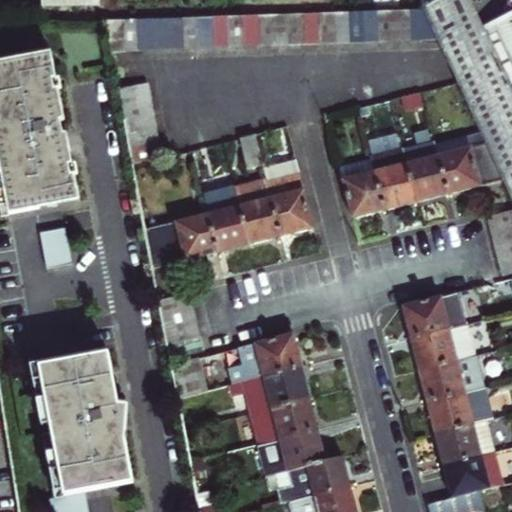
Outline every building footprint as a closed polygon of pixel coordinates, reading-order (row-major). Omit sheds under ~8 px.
[(511,0),(443,0),(424,9),(439,40),(460,86),(484,138),(506,182),(511,195),(511,0)] [(424,9),(409,10),(410,41),(439,40),(424,9)] [(394,11),(395,41),(410,41),(409,10),(394,11)] [(348,12),(349,42),(364,42),(363,11),(348,12)] [(364,42),(379,42),(378,11),(363,11),(364,42)] [(378,11),(379,42),(395,41),(394,11),(378,11)] [(333,12),(318,13),(319,44),(334,43),(333,12)] [(334,43),(349,42),(348,12),(333,12),(334,43)] [(289,44),(288,13),(274,14),(275,44),(289,44)] [(304,13),(288,13),(289,44),(305,44),(304,13)] [(318,13),(304,13),(305,44),(319,44),(318,13)] [(260,14),(244,15),(245,45),(261,45),(260,14)] [(275,44),(274,14),(260,14),(261,45),(275,44)] [(215,46),(230,45),(230,15),(222,15),(214,16),(215,46)] [(245,45),(244,15),(230,15),(230,45),(245,45)] [(185,46),(185,16),(169,17),(170,47),(185,46)] [(199,16),(185,16),(185,46),(200,46),(199,16)] [(214,16),(199,16),(200,46),(215,46),(214,16)] [(169,17),(154,18),(155,47),(170,47),(169,17)] [(125,18),(106,19),(111,48),(126,48),(125,18)] [(141,48),(140,18),(125,18),(126,48),(141,48)] [(155,47),(154,18),(140,18),(141,48),(155,47)] [(52,53),(0,62),(0,162),(10,214),(80,201),(68,134),(64,134),(61,121),(65,120),(52,53)] [(122,104),(154,98),(151,83),(120,89),(122,101),(122,104)] [(426,94),(395,102),(398,116),(429,108),(426,94)] [(126,119),(157,113),(154,98),(122,104),(126,119)] [(128,133),(160,128),(157,113),(126,119),(128,133)] [(131,149),(162,143),(160,128),(128,133),(131,149)] [(259,134),(242,139),(249,167),(266,163),(259,134)] [(440,148),(452,196),(479,189),(506,182),(484,138),(440,148)] [(134,165),(166,157),(162,143),(131,149),(134,165)] [(440,148),(408,155),(420,204),(436,200),(452,196),(440,148)] [(408,155),(376,162),(388,212),(405,208),(420,204),(408,155)] [(299,160),(267,168),(272,187),(284,237),(300,233),(315,229),(306,189),(299,160)] [(346,180),(355,220),(372,216),(388,212),(376,162),(356,167),(359,177),(346,180)] [(359,177),(356,167),(343,170),(346,180),(359,177)] [(240,196),(251,245),(268,241),(284,237),(272,187),(240,196)] [(235,249),(251,245),(240,196),(238,188),(206,196),(210,214),(219,253),(235,249)] [(187,260),(219,253),(210,214),(147,229),(155,268),(187,260)] [(511,215),(491,221),(495,234),(511,230),(511,215)] [(41,235),(49,270),(74,265),(66,229),(41,235)] [(511,230),(495,234),(498,249),(511,245),(511,230)] [(511,245),(498,249),(501,263),(511,260),(511,245)] [(505,278),(511,276),(511,260),(501,263),(505,278)] [(163,313),(195,306),(192,292),(160,299),(163,313)] [(411,340),(466,327),(458,294),(403,308),(407,324),(411,340)] [(166,329),(198,321),(195,306),(163,313),(166,329)] [(169,345),(201,336),(198,321),(166,329),(169,345)] [(415,356),(419,372),(473,359),(466,327),(411,340),(415,356)] [(232,383),(303,367),(299,351),(295,334),(240,348),(244,363),(228,367),(232,383)] [(204,351),(201,336),(169,345),(171,359),(204,351)] [(111,353),(39,366),(53,431),(42,433),(55,498),(87,492),(136,482),(111,353)] [(210,389),(202,357),(172,364),(179,397),(210,389)] [(428,403),(467,393),(483,389),(476,358),(473,359),(419,372),(423,387),(428,403)] [(261,409),(271,407),(311,397),(307,383),(303,367),(232,383),(221,386),(224,398),(245,393),(250,412),(261,409)] [(432,421),(436,435),(475,425),(467,393),(428,403),(432,421)] [(279,439),(319,429),(315,415),(311,397),(271,407),(279,439)] [(269,442),(279,439),(271,407),(261,409),(269,442)] [(495,454),(487,422),(475,425),(436,435),(440,453),(444,467),(495,454)] [(265,476),(290,469),(327,460),(323,446),(319,429),(279,439),(269,442),(258,444),(265,476)] [(449,485),(453,499),(481,492),(502,487),(495,454),(444,467),(449,485)] [(327,460),(290,469),(294,486),(279,490),(283,503),(291,501),(351,486),(348,474),(344,456),(327,460)] [(351,486),(291,501),(293,511),(357,511),(355,499),(351,486)] [(90,511),(87,492),(55,498),(51,498),(53,511),(90,511)] [(430,511),(477,511),(485,510),(481,492),(453,499),(428,505),(430,511)]
